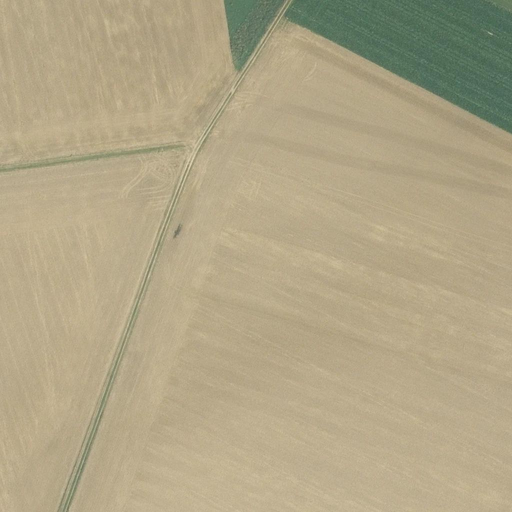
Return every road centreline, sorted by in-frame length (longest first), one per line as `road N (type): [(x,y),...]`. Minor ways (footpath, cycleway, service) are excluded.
road 1 (track): [(60,511),(194,147),(288,0)]
road 2 (track): [(194,147),(0,171)]
